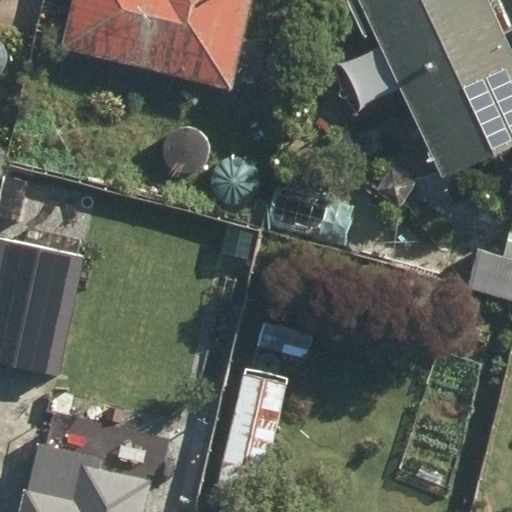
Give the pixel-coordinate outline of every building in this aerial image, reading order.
[(68,0),(56,51),(226,93),(249,0),(68,0)] [(511,147),(511,67),(496,34),(503,30),(496,15),(488,19),(479,0),(349,0),(439,183),(511,147)] [(20,41),(0,36),(0,81),(10,84),(20,41)] [(121,85),(99,91),(104,110),(126,104),(121,85)] [(224,129),(176,121),(166,181),(214,188),(224,129)] [(511,206),(511,159),(485,172),(502,211),(511,206)] [(0,242),(0,366),(55,378),(80,259),(0,242)] [(360,292),(346,333),(380,345),(394,303),(360,292)] [(322,321),(269,319),(267,355),(320,357),(322,321)] [(239,377),(220,462),(262,472),(282,386),(239,377)] [(91,472),(93,462),(32,449),(22,496),(18,496),(14,511),(138,511),(145,484),(91,472)]
